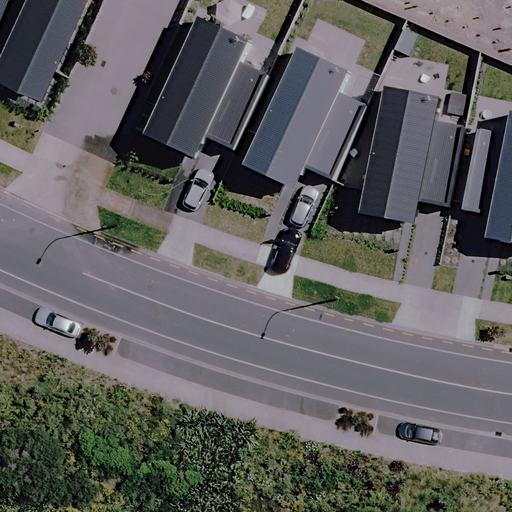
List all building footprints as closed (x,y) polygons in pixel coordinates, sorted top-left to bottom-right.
[(0,0),(0,83),(38,101),(85,0),(0,0)] [(193,25),(140,141),(189,164),(199,141),(227,154),(262,79),(233,67),(242,47),(193,25)] [(294,55),(241,171),(290,194),(300,171),(328,184),(363,109),(335,96),(343,77),(294,55)] [(380,93),(356,219),(409,228),(414,203),(444,209),(459,129),(429,123),(433,102),(380,93)] [(511,118),(508,118),(504,137),(478,132),(463,213),(489,218),(484,244),(511,249),(511,118)]
